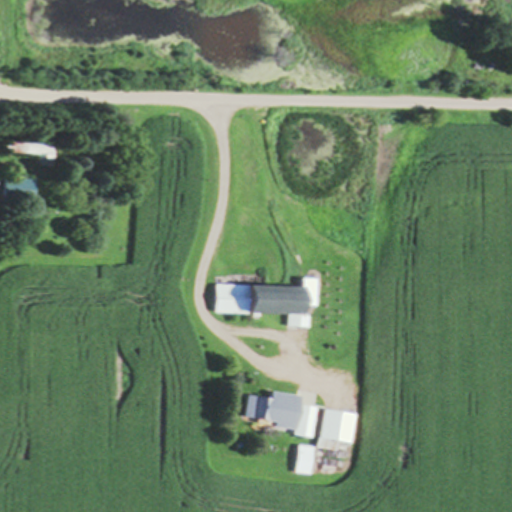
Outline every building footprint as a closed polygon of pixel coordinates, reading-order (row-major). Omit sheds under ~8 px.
[(45,167),(45,144),(0,144),(0,154),(30,154),(30,167),(45,167)] [(0,178),(0,200),(28,201),(28,179),(0,178)] [(287,286),(206,284),(205,314),(279,316),(278,329),(299,329),(299,310),(306,310),(307,278),(288,278),(287,286)] [(303,438),(307,406),(239,397),(236,419),(285,426),(284,436),(303,438)] [(340,444),(344,414),(314,409),(308,447),(329,451),(330,442),(340,444)]
